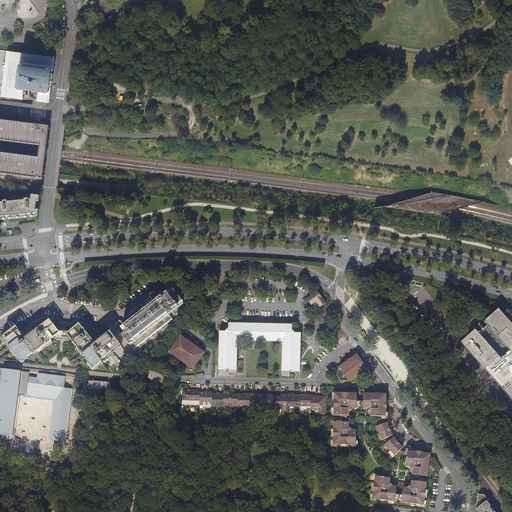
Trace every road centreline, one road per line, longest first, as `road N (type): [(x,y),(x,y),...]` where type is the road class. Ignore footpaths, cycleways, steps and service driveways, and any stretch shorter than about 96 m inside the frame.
road 1 (track): [(129,71),(181,103),(227,104),(263,97),(363,47),(444,47),(511,10)]
road 2 (secondary): [(345,243),(177,232),(41,242)]
road 3 (secondary): [(42,258),(180,249),(342,259)]
road 4 (residential): [(342,259),(341,316),(457,476),(463,511)]
road 5 (secondary): [(342,259),(511,295)]
road 6 (secondary): [(511,277),(345,243)]
road 7 (residential): [(41,242),(58,115)]
